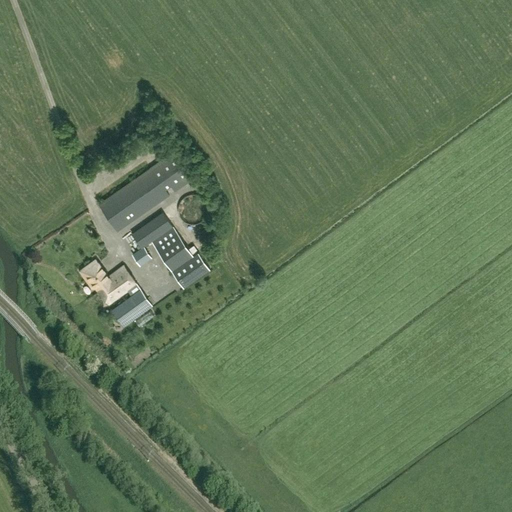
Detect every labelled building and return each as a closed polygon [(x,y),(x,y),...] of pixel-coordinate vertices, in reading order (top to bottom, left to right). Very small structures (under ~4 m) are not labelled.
[(192,178),(173,151),(99,203),(118,230),(169,194),(165,189),(171,185),(175,190),(192,178)] [(205,219),(207,215),(208,210),(208,205),(206,201),(203,198),(199,195),(194,194),(190,195),(186,196),(182,199),(180,203),(178,208),(179,212),(180,217),(183,220),(187,223),(192,224),(197,224),(201,222),(205,219)] [(163,211),(132,233),(142,247),(173,225),(163,211)] [(152,241),(184,286),(210,268),(199,252),(194,255),(173,226),(152,241)] [(145,246),(133,254),(141,264),(152,256),(145,246)] [(108,303),(128,289),(137,282),(124,265),(109,276),(96,259),(80,271),(92,287),(95,285),(108,303)] [(162,280),(152,286),(158,294),(167,287),(162,280)] [(153,304),(137,282),(128,289),(132,295),(112,310),(123,325),(153,304)]
